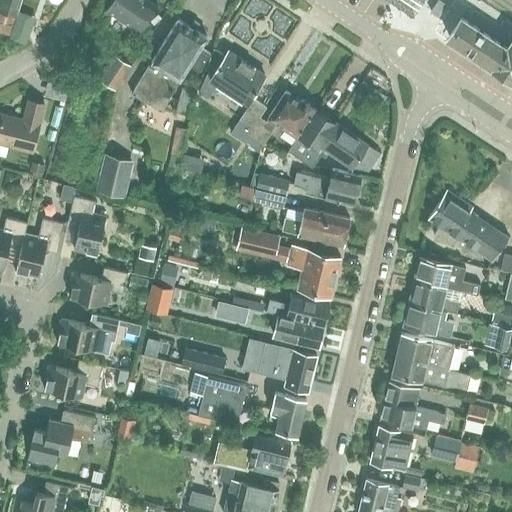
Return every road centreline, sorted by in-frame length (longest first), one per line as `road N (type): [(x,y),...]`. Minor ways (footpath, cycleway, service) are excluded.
road 1 (residential): [(319,511),(429,69)]
road 2 (residential): [(0,463),(27,337),(17,314),(0,304)]
road 3 (tertiary): [(429,69),(324,0)]
